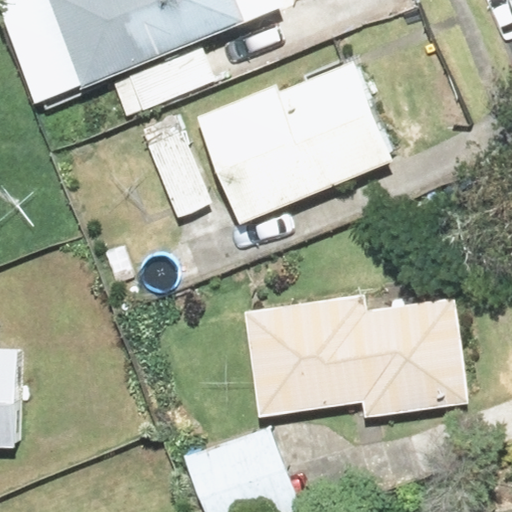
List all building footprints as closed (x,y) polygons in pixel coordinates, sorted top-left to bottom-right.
[(57,0),(91,85),(256,21),(247,0),(57,0)] [(362,48),(199,114),(246,228),(408,162),(362,48)] [(184,109),(145,127),(187,221),(227,203),(184,109)] [(423,233),(341,252),(350,292),(432,274),(423,233)] [(374,289),(251,306),(266,414),(368,399),(371,420),(477,405),(461,294),(377,306),(374,289)] [(0,447),(23,447),(23,352),(0,352),(0,447)] [(312,511),(283,426),(195,456),(213,511),(312,511)]
